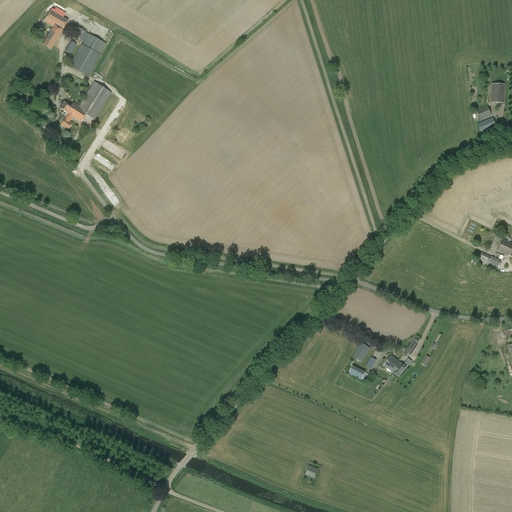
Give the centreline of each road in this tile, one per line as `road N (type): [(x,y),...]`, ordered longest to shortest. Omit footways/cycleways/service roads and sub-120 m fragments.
road 1 (unclassified): [(343,284),(152,252),(113,218),(85,227),(0,191)]
road 2 (unclassified): [(164,488),(343,284)]
road 3 (unclassified): [(350,278),(461,159),(511,147)]
road 4 (track): [(164,488),(0,417)]
road 5 (unclassified): [(511,317),(444,314),(350,278)]
